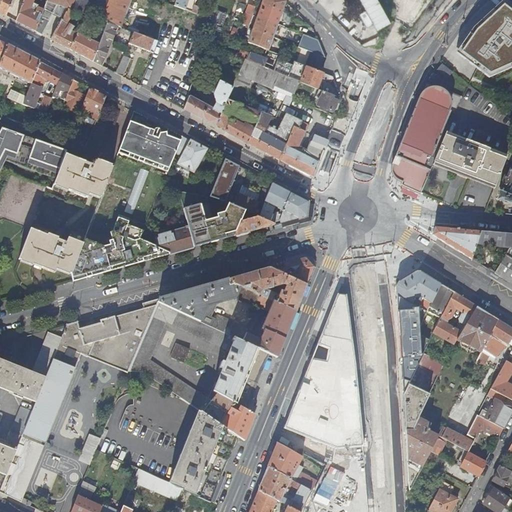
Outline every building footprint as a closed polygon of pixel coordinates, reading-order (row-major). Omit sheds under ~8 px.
[(0,0),(0,13),(6,16),(10,7),(12,0),(0,0)] [(30,8),(33,0),(23,0),(16,22),(34,31),(43,9),(46,1),(43,0),(39,0),(36,10),(30,8)] [(47,0),(47,1),(68,9),(74,11),(84,15),(87,16),(104,22),(107,23),(118,27),(121,28),(122,28),(132,0),(47,0)] [(187,3),(188,0),(176,0),(175,6),(196,14),(198,7),(187,3)] [(283,0),(262,0),(262,3),(282,11),(286,2),(283,0)] [(490,75),(511,63),(511,60),(511,0),(508,0),(478,29),(462,53),(490,75)] [(68,9),(47,1),(46,1),(43,9),(52,14),(62,20),(68,9)] [(262,3),(257,17),(278,25),(282,11),(262,3)] [(242,24),(249,27),(253,15),(255,7),(248,5),(242,24)] [(52,14),(43,9),(34,31),(41,35),(52,14)] [(69,21),(74,11),(68,9),(62,20),(50,39),(70,50),(78,34),(77,34),(72,31),(74,27),(67,23),(68,21),(69,21)] [(224,14),(216,11),(216,12),(213,20),(220,23),(224,14)] [(282,11),(278,25),(288,29),(293,18),(289,17),(288,13),(282,11)] [(78,26),(81,27),(87,16),(84,15),(78,26)] [(78,34),(99,45),(102,35),(98,33),(100,28),(105,30),(106,27),(103,25),(104,22),(87,16),(81,27),(77,34),(78,34)] [(257,17),(252,30),(273,38),(278,25),(257,17)] [(100,66),(118,27),(107,23),(106,27),(105,30),(102,35),(99,45),(92,61),(100,66)] [(120,31),(133,36),(134,33),(122,28),(121,28),(120,31)] [(268,52),(273,38),(252,30),(248,43),(268,52)] [(129,44),(153,53),(154,53),(158,42),(134,33),(133,36),(129,44)] [(99,45),(78,34),(70,50),(92,61),(99,45)] [(312,53),(325,59),(318,40),(303,35),(298,48),(312,53)] [(0,62),(0,67),(30,84),(34,73),(39,62),(7,45),(3,56),(0,62)] [(312,53),(307,67),(321,73),(326,61),(325,59),(312,53)] [(131,59),(123,56),(115,73),(123,78),(131,59)] [(239,74),(253,80),(293,96),(299,82),(245,60),(239,74)] [(57,85),(62,74),(39,62),(34,73),(30,84),(27,93),(26,96),(23,104),(28,106),(34,108),(35,109),(36,104),(45,79),(57,85)] [(307,67),(294,62),(290,72),(303,77),(301,83),(318,90),(321,91),(323,86),(319,85),(323,74),(321,73),(307,67)] [(445,75),(449,70),(439,62),(435,68),(445,75)] [(57,98),(64,101),(64,100),(72,79),(62,74),(57,85),(52,97),(57,99),(57,98)] [(253,80),(239,74),(236,80),(233,87),(244,92),(248,93),(253,80)] [(76,110),(80,112),(85,97),(82,96),(83,93),(76,91),(79,83),(72,79),(64,100),(68,101),(65,109),(74,113),(76,110)] [(199,98),(190,94),(184,109),(215,126),(227,100),(233,89),(228,87),(220,82),(215,92),(214,103),(212,108),(207,106),(197,101),(199,98)] [(420,93),(391,166),(391,170),(392,173),(393,176),(395,179),(398,181),(401,182),(400,186),(420,194),(427,174),(431,165),(432,162),(433,159),(430,157),(433,149),(434,149),(435,146),(434,146),(448,112),(454,114),(461,97),(425,83),(420,93)] [(227,100),(238,105),(244,92),(233,87),(233,89),(227,100)] [(79,112),(96,119),(105,96),(89,88),(85,97),(80,112),(79,112)] [(7,98),(23,104),(26,96),(10,90),(7,98)] [(337,101),(338,98),(321,91),(318,90),(315,98),(320,100),(317,106),(333,112),(334,111),(337,110),(339,105),(337,104),(338,101),(337,101)] [(286,95),(283,104),(286,105),(290,105),(293,98),(286,95)] [(41,106),(40,111),(46,113),(50,102),(44,99),(41,106)] [(251,127),(254,129),(260,113),(238,105),(227,100),(215,126),(248,143),(253,131),(246,127),(245,129),(229,120),(230,118),(233,113),(237,115),(254,122),(251,127)] [(25,125),(34,108),(28,106),(19,122),(25,125)] [(83,243),(72,274),(85,274),(86,278),(98,275),(120,269),(115,251),(114,251),(113,240),(126,203),(124,202),(129,188),(134,176),(136,177),(140,168),(139,168),(142,160),(143,160),(144,156),(144,154),(131,149),(139,127),(137,121),(139,114),(133,111),(112,167),(108,179),(101,197),(83,243)] [(273,129),(277,120),(260,113),(254,129),(253,131),(248,143),(281,160),(294,127),(283,122),(279,132),(273,129)] [(147,118),(139,114),(137,121),(139,127),(131,149),(144,154),(144,156),(143,160),(142,160),(139,168),(140,168),(136,177),(134,176),(129,188),(124,202),(126,203),(113,240),(114,251),(115,251),(120,269),(151,260),(171,254),(169,253),(168,254),(147,260),(137,263),(136,259),(131,260),(128,247),(127,247),(125,241),(124,241),(136,207),(139,208),(149,181),(146,180),(150,172),(150,173),(153,164),(155,158),(161,160),(169,139),(176,135),(177,134),(168,129),(166,132),(161,133),(155,147),(147,144),(147,145),(144,144),(150,129),(151,126),(146,124),(147,118)] [(286,115),(283,122),(294,127),(297,120),(286,115)] [(246,127),(230,118),(229,120),(245,129),(246,127)] [(52,119),(47,133),(51,135),(57,121),(52,119)] [(309,125),(297,120),(294,127),(281,160),(312,177),(327,141),(314,136),(307,151),(305,150),(305,151),(300,149),(309,125)] [(0,169),(5,161),(50,177),(52,172),(57,174),(65,155),(66,151),(1,127),(0,130),(0,169)] [(147,144),(155,147),(161,133),(161,132),(161,130),(160,129),(159,128),(157,128),(156,128),(155,129),(154,131),(150,129),(144,144),(147,145),(147,144)] [(464,140),(445,132),(443,135),(463,143),(464,140)] [(173,160),(183,137),(177,134),(176,135),(169,139),(161,160),(155,158),(153,164),(150,173),(150,172),(146,180),(149,181),(139,208),(136,207),(124,241),(125,241),(127,247),(128,247),(131,260),(136,259),(137,263),(147,260),(168,254),(169,253),(157,248),(139,240),(173,160)] [(494,187),(504,159),(487,152),(488,149),(464,140),(463,143),(443,135),(433,159),(432,162),(494,187)] [(206,149),(183,137),(173,160),(194,171),(206,149)] [(505,156),(488,149),(487,152),(504,159),(505,157),(505,156)] [(89,192),(101,197),(108,179),(112,167),(93,160),(92,162),(91,161),(90,164),(65,155),(57,174),(53,185),(87,198),(89,192)] [(210,196),(226,203),(241,166),(225,160),(210,196)] [(494,187),(432,162),(431,165),(493,190),(494,187)] [(259,218),(269,192),(263,190),(262,193),(242,184),(247,171),(241,166),(226,203),(228,203),(246,211),(259,218)] [(506,198),(505,200),(511,203),(511,168),(506,177),(504,176),(499,187),(501,188),(499,195),(506,198)] [(246,211),(234,236),(305,216),(307,202),(271,183),(269,192),(259,218),(246,211)] [(199,206),(184,209),(189,226),(194,247),(234,236),(246,211),(228,203),(224,212),(217,214),(218,218),(203,222),(199,206)] [(153,234),(157,248),(169,253),(171,254),(194,247),(189,226),(185,227),(185,228),(165,234),(164,231),(153,234)] [(66,242),(35,231),(25,227),(21,237),(26,239),(18,259),(54,273),(56,268),(72,274),(83,243),(68,237),(66,242)] [(475,243),(479,232),(433,227),(432,235),(471,259),(475,243)] [(491,262),(487,269),(511,284),(511,235),(479,232),(475,243),(508,246),(505,254),(498,266),(491,262)] [(287,276),(307,285),(309,278),(314,267),(305,258),(269,268),(287,276)] [(269,268),(233,278),(230,279),(230,281),(240,286),(251,291),(296,311),(307,285),(287,276),(269,268)] [(417,270),(397,283),(397,295),(405,299),(428,311),(440,284),(417,270)] [(235,298),(246,303),(251,291),(240,286),(230,281),(230,279),(158,299),(157,302),(200,322),(207,325),(212,327),(230,336),(236,323),(218,314),(216,318),(211,316),(217,303),(235,298)] [(432,308),(442,315),(453,292),(440,284),(428,311),(429,312),(432,308)] [(246,333),(248,329),(248,328),(236,323),(230,336),(269,354),(277,357),(289,329),(296,311),(251,291),(246,303),(254,306),(255,304),(269,311),(260,332),(263,333),(260,340),(246,333)] [(440,320),(447,324),(449,321),(451,319),(456,309),(462,312),(459,318),(460,321),(461,322),(459,326),(463,329),(475,307),(476,306),(453,292),(442,315),(441,318),(440,320)] [(332,448),(336,449),(363,447),(361,418),(358,383),(350,320),(347,294),(337,293),(328,318),(283,429),(332,448)] [(0,491),(21,502),(23,496),(80,353),(128,372),(157,302),(158,299),(143,303),(144,309),(78,327),(77,322),(67,325),(62,337),(35,402),(32,411),(22,436),(17,448),(6,475),(0,490),(0,491)] [(207,325),(200,322),(157,302),(128,372),(141,372),(200,411),(203,413),(210,405),(218,394),(236,404),(238,406),(246,410),(259,378),(269,354),(230,336),(212,327),(207,325)] [(457,340),(482,354),(492,335),(490,334),(498,320),(487,313),(486,314),(475,307),(463,329),(462,331),(457,340)] [(432,308),(429,312),(441,318),(442,315),(432,308)] [(454,327),(457,329),(459,326),(461,322),(460,321),(459,318),(462,312),(456,309),(451,319),(449,321),(447,324),(454,327)] [(447,324),(440,320),(437,327),(433,334),(447,341),(454,327),(447,324)] [(509,344),(511,345),(511,328),(498,320),(490,334),(492,335),(482,354),(477,363),(485,367),(488,360),(490,355),(496,358),(509,344)] [(457,329),(454,327),(447,341),(454,345),(457,340),(462,331),(457,329)] [(33,373),(0,359),(0,388),(35,402),(62,337),(50,332),(33,373)] [(511,373),(511,364),(506,361),(491,390),(505,397),(511,400),(511,386),(505,383),(510,373),(511,373)] [(430,394),(409,383),(403,395),(405,430),(413,430),(419,417),(430,394)] [(483,410),(479,417),(503,429),(511,411),(511,408),(502,404),(505,397),(491,390),(488,396),(496,400),(489,414),(483,410)] [(225,414),(220,424),(237,436),(244,440),(249,427),(254,415),(246,410),(238,406),(236,410),(235,409),(235,407),(233,406),(234,406),(235,406),(236,404),(218,394),(210,405),(225,414)] [(225,414),(210,405),(203,413),(220,424),(225,414)] [(11,432),(22,436),(32,411),(21,407),(11,432)] [(200,411),(199,412),(191,433),(194,434),(173,485),(182,489),(184,490),(183,491),(210,503),(237,436),(220,424),(203,413),(200,411)] [(197,412),(189,432),(191,433),(199,412),(197,412)] [(481,429),(498,438),(503,429),(479,417),(478,416),(466,438),(444,427),(439,437),(442,438),(468,452),(475,439),(476,439),(481,429)] [(431,424),(419,417),(413,430),(405,430),(406,444),(409,493),(422,470),(429,456),(431,452),(439,437),(428,430),(431,424)] [(189,432),(168,482),(169,483),(173,485),(194,434),(191,433),(189,432)] [(79,459),(91,464),(96,450),(101,439),(89,435),(79,459)] [(440,440),(442,438),(439,437),(431,452),(437,455),(439,456),(445,443),(440,440)] [(0,472),(6,475),(17,448),(15,448),(14,450),(5,446),(6,443),(0,439),(0,472)] [(297,464),(301,458),(298,456),(277,443),(267,468),(311,491),(315,483),(300,474),(303,468),(297,464)] [(469,453),(460,468),(478,477),(486,462),(469,453)] [(435,459),(429,456),(422,470),(427,473),(435,459)] [(447,474),(453,464),(448,461),(443,472),(447,474)] [(454,479),(460,468),(453,464),(447,474),(447,475),(454,479)] [(511,484),(511,483),(511,472),(500,466),(492,480),(503,486),(506,480),(511,484)] [(300,511),(311,491),(267,468),(258,489),(276,500),(287,506),(297,511),(300,511)] [(472,488),(478,477),(460,468),(454,479),(472,488)] [(134,481),(176,501),(181,491),(182,489),(173,485),(169,483),(168,482),(139,469),(134,481)] [(439,490),(450,496),(455,487),(443,481),(439,490)] [(90,501),(95,491),(82,485),(70,511),(100,511),(101,510),(104,503),(102,503),(100,506),(90,501)] [(273,507),(276,500),(258,489),(248,511),(271,511),(272,510),(274,510),(275,508),(273,507)] [(450,496),(439,490),(428,510),(431,511),(451,511),(458,499),(450,496)] [(508,500),(492,490),(489,495),(486,493),(482,501),(483,504),(495,511),(506,511),(507,511),(502,508),(508,500)] [(131,511),(132,510),(135,511),(140,500),(129,494),(121,511),(131,511)] [(30,500),(23,496),(21,502),(26,504),(28,505),(29,505),(30,504),(31,503),(31,501),(30,500)]
